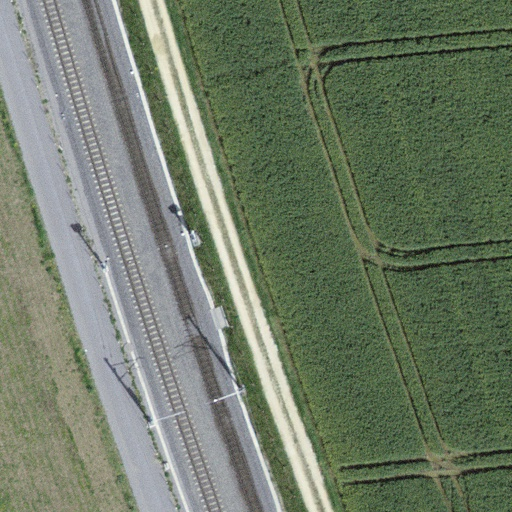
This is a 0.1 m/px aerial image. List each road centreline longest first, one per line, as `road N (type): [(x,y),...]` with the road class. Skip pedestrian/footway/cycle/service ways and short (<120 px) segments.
road 1 (track): [(144,0),(330,511)]
road 2 (track): [(0,23),(157,511)]
